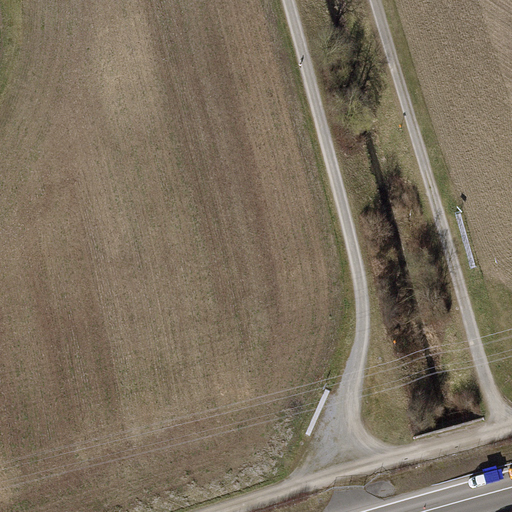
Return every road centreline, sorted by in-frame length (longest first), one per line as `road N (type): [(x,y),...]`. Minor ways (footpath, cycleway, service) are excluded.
road 1 (track): [(352,472),(365,331),(359,275),(290,0)]
road 2 (track): [(503,431),(378,0)]
road 3 (track): [(231,511),(511,429)]
